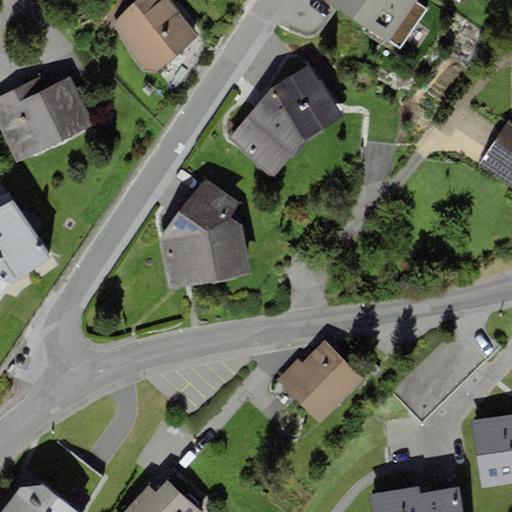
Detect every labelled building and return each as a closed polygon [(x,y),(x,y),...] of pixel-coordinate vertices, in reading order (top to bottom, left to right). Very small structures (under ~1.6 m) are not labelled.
[(171,0),(137,0),(111,22),(151,71),(198,32),(171,0)] [(327,0),(399,47),(425,9),(413,1),(413,0),(327,0)] [(310,61),(271,84),(258,101),(230,136),(273,174),(301,140),(343,113),(310,61)] [(37,74),(0,91),(0,133),(11,158),(90,121),(69,76),(44,89),(37,74)] [(511,180),(511,123),(506,119),(477,165),(509,185),(511,180)] [(248,271),(240,222),(230,214),(239,202),(206,176),(182,207),(158,237),(166,284),(248,271)] [(0,295),(13,278),(47,255),(9,197),(0,202),(0,295)] [(364,377),(324,338),(306,357),(302,360),(297,356),(276,378),(320,421),(364,377)] [(511,406),(468,413),(479,486),(511,481),(511,406)] [(369,488),(372,511),(463,511),(458,482),(419,489),(417,479),(369,488)] [(148,486),(123,511),(200,511),(167,480),(155,493),(148,486)] [(16,488),(0,509),(0,511),(81,511),(45,483),(16,488)]
